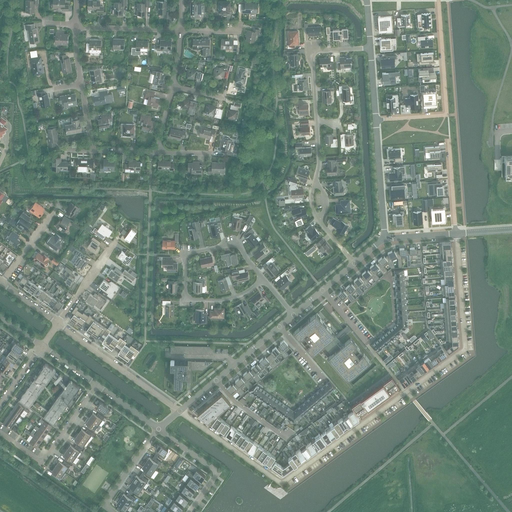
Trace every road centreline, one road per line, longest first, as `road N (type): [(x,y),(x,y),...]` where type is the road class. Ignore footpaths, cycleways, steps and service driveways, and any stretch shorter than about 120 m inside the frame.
road 1 (residential): [(456,233),(463,349),(281,483),(178,411)]
road 2 (residential): [(263,280),(223,301),(183,301),(184,252),(235,242)]
road 3 (residential): [(178,411),(56,324)]
road 4 (residential): [(0,433),(41,462),(95,385)]
road 5 (residential): [(316,122),(314,51),(369,48)]
